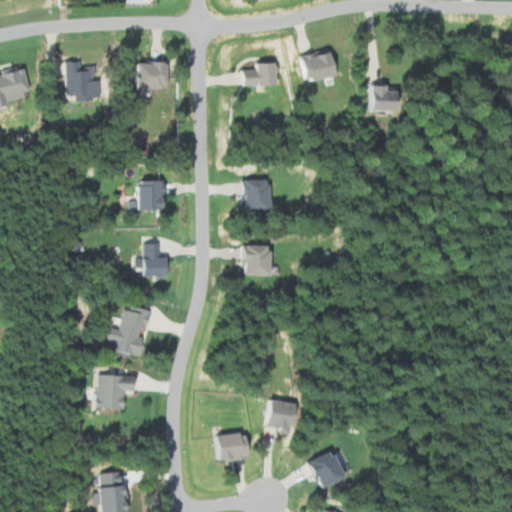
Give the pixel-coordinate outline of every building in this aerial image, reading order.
[(331,75),(326,52),(290,60),(295,84),(331,75)] [(143,97),(143,88),(160,88),(160,58),(145,58),(145,64),(129,63),(129,96),(143,97)] [(69,101),(86,102),(87,68),(77,67),(77,62),(61,62),(60,96),(69,96),(69,101)] [(246,63),(247,70),(234,71),(235,87),(268,86),(267,63),(246,63)] [(0,102),(23,97),(16,68),(0,72),(0,102)] [(359,83),(360,112),(382,112),(381,82),(359,83)] [(259,178),(234,179),(234,209),(271,208),(271,199),(260,199),(259,178)] [(158,209),(158,179),(128,179),(128,209),(158,209)] [(155,243),(137,243),(137,257),(131,257),(131,275),(154,276),(155,243)] [(232,274),(266,274),(266,244),(233,244),(232,274)] [(106,349),(132,356),(137,337),(136,337),(142,310),(118,304),(112,328),(101,326),(98,339),(108,341),(106,349)] [(119,391),(126,392),(126,375),(90,375),(89,407),(118,408),(119,391)] [(288,403),(259,397),(254,424),(283,430),(288,403)] [(206,459),(242,458),(241,435),(231,435),(231,432),(205,433),(206,459)] [(308,487),(332,477),(321,451),(297,460),(308,487)] [(120,484),(114,484),(114,471),(93,472),(93,485),(87,485),(88,511),(120,510),(120,484)]
